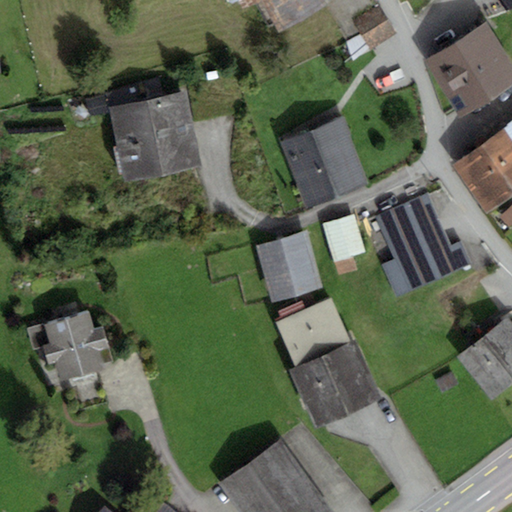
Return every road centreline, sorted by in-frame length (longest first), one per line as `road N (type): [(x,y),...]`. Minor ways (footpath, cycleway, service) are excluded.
road 1 (residential): [(215,125),(229,195),(266,221),(412,175),(441,157)]
road 2 (residential): [(390,0),(422,71),(441,157)]
road 3 (residential): [(128,371),(174,484),(197,511)]
road 4 (residential): [(441,157),(511,262)]
